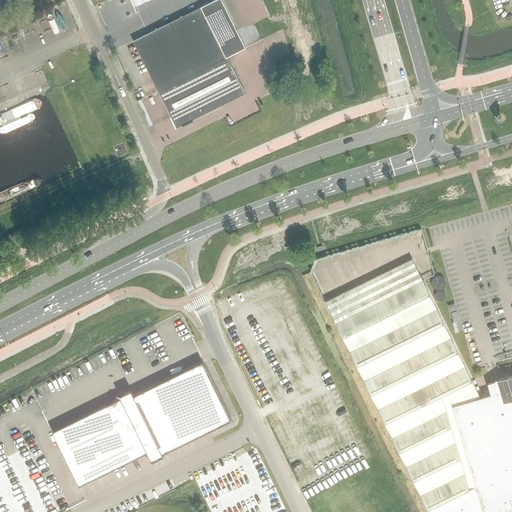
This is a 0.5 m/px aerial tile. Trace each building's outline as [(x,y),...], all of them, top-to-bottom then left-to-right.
[(221,0),(214,0),(202,6),(132,41),(146,68),(157,91),(190,75),(227,57),(245,48),(221,0)] [(245,94),(238,79),(233,68),(227,57),(190,75),(157,91),(176,128),(245,94)] [(119,155),(130,150),(126,143),(124,144),(126,147),(123,148),(121,143),(115,146),(119,155)] [(505,511),(511,510),(511,374),(495,380),(495,381),(488,383),(491,394),(480,397),(422,278),(413,258),(325,301),(427,510),(428,511),(505,511)] [(52,432),(79,486),(147,452),(152,462),(163,456),(162,454),(231,420),(202,362),(134,396),(131,390),(130,391),(129,390),(125,392),(125,393),(119,396),(120,398),(52,432)]
